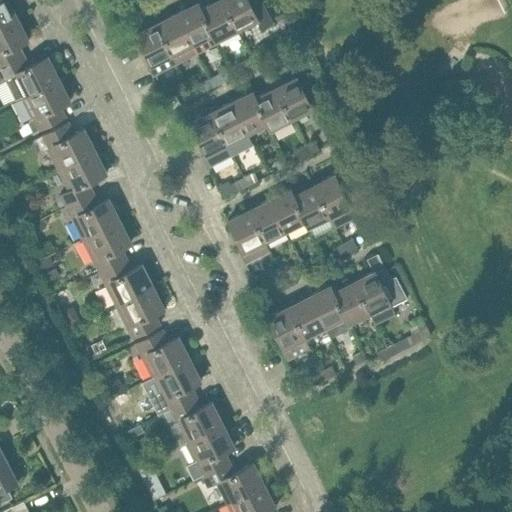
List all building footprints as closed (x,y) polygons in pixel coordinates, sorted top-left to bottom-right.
[(0,0),(0,24),(17,16),(8,0),(0,0)] [(221,0),(215,0),(200,8),(217,40),(237,30),(221,0)] [(257,20),(261,28),(272,23),(260,0),(221,0),(237,30),(257,20)] [(196,1),(176,12),(197,53),(218,42),(217,40),(200,8),(197,1),(196,1)] [(156,22),(172,55),(176,63),(196,53),(176,12),(156,22)] [(28,38),(17,16),(0,24),(0,65),(23,54),(17,44),(28,38)] [(156,22),(135,32),(151,65),(156,73),(176,63),(172,55),(156,22)] [(280,41),(260,52),(264,60),(284,49),(280,41)] [(250,57),(254,65),(264,60),(260,52),(250,57)] [(21,96),(59,77),(48,55),(28,65),(23,54),(0,65),(0,80),(5,78),(15,99),(21,96)] [(240,62),(244,70),(254,65),(250,57),(240,62)] [(220,72),(224,81),(234,75),(230,67),(220,72)] [(295,76),(274,86),(291,119),(312,109),(312,108),(322,103),(311,81),(301,87),(295,76)] [(38,130),(65,116),(59,105),(70,99),(59,77),(21,96),(32,118),(29,119),(28,123),(33,133),(38,130)] [(189,88),(193,96),(203,91),(199,83),(189,88)] [(254,97),(267,123),(270,130),(291,119),(274,86),(255,96),(251,90),(255,97),(254,97)] [(183,101),(193,96),(189,88),(179,93),(183,101)] [(230,100),(247,133),(267,123),(254,97),(255,97),(251,90),(230,100)] [(230,100),(210,111),(232,154),(252,144),(247,133),(230,100)] [(210,111),(189,121),(205,153),(202,155),(208,167),(232,154),(210,111)] [(47,148),(57,169),(95,149),(84,127),(73,133),(68,121),(35,138),(40,148),(44,149),(47,148)] [(304,146),(308,154),(319,149),(315,141),(304,146)] [(308,154),(304,146),(294,151),(299,159),(308,154)] [(60,195),(57,196),(56,198),(56,202),(60,208),(93,192),(87,181),(107,171),(95,149),(57,169),(68,189),(59,194),(60,195)] [(274,161),(278,170),(288,164),(284,156),(274,161)] [(244,177),(248,185),(258,180),(254,172),(244,177)] [(312,184),(329,216),(335,227),(367,211),(361,200),(350,179),(339,184),(333,173),(312,184)] [(248,185),(244,177),(221,188),(225,196),(248,185)] [(329,216),(312,184),(293,194),(292,194),(305,220),(304,220),(305,220),(308,227),(329,216)] [(285,231),(305,220),(304,220),(305,220),(292,194),(293,194),(289,187),(268,198),(285,231)] [(98,203),(93,192),(60,208),(64,217),(68,219),(71,217),(82,239),(120,219),(109,197),(98,203)] [(285,231),(268,198),(248,208),(269,250),(270,250),(265,241),(285,231)] [(269,250),(248,208),(227,219),(243,250),(240,252),(245,263),(269,250)] [(120,219),(82,239),(99,271),(126,257),(120,247),(131,241),(120,219)] [(41,220),(30,227),(33,235),(45,228),(41,220)] [(342,243),(347,251),(357,246),(353,238),(342,243)] [(347,251),(342,243),(333,248),(337,256),(347,251)] [(316,267),(326,262),(322,253),(312,259),(316,267)] [(36,262),(39,270),(54,263),(51,255),(36,262)] [(126,257),(99,271),(115,304),(153,285),(142,263),(131,268),(126,257)] [(373,269),(352,280),(369,312),(374,323),(395,313),(391,305),(407,297),(395,275),(390,277),(385,266),(374,272),(373,269)] [(282,274),(286,282),(296,277),(292,269),(282,274)] [(286,282),(282,274),(272,279),(276,287),(286,282)] [(352,280),(333,290),(349,322),(360,317),(369,312),(352,280)] [(329,284),(308,294),(325,327),(330,337),(351,326),(349,322),(333,290),(329,283),(329,284)] [(164,307),(153,285),(115,304),(132,337),(159,323),(154,312),(164,307)] [(304,337),(325,327),(308,294),(288,305),(304,337)] [(73,303),(63,309),(70,323),(80,317),(73,303)] [(287,359),(310,348),(304,337),(288,305),(267,315),(283,347),(281,348),(287,359)] [(190,357),(179,335),(168,340),(162,329),(135,343),(152,376),(190,357)] [(408,336),(386,347),(390,355),(400,350),(412,344),(408,336)] [(390,355),(386,347),(376,352),(380,360),(390,355)] [(352,355),(355,362),(356,363),(366,358),(362,350),(352,355)] [(152,376),(141,382),(157,414),(163,412),(195,395),(190,384),(201,379),(190,357),(152,376)] [(331,365),(321,370),(325,379),(336,373),(331,365)] [(325,379),(321,370),(311,375),(315,384),(325,379)] [(119,374),(108,379),(115,393),(126,388),(119,374)] [(163,412),(180,444),(223,422),(212,400),(201,406),(195,395),(163,412)] [(223,422),(180,444),(180,445),(185,442),(194,460),(185,464),(192,478),(195,477),(195,478),(229,461),(223,450),(234,444),(223,422)] [(0,447),(0,503),(12,497),(6,486),(17,480),(0,447)] [(265,483),(253,461),(234,471),(229,461),(195,478),(197,483),(204,479),(207,486),(216,482),(227,503),(265,483)] [(148,462),(138,467),(144,478),(154,473),(148,462)] [(265,483),(227,503),(231,511),(265,511),(276,506),(265,483)]
